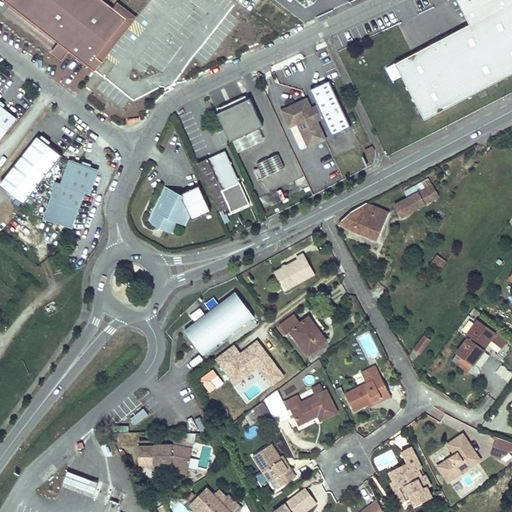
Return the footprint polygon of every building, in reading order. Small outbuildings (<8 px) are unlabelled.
[(50,50),(64,59),(70,51),(95,69),(131,20),(105,0),(7,0),(58,41),(50,50)] [(469,24),(386,68),(393,80),(401,76),(424,120),(511,72),(511,0),(486,0),(463,13),(469,24)] [(352,127),(330,78),(315,85),(318,91),(312,94),(317,106),(323,118),(331,136),(352,127)] [(318,91),(315,85),(309,88),(312,94),(318,91)] [(235,154),(266,142),(248,99),(217,111),(235,154)] [(311,109),(306,99),(282,111),(289,127),(297,123),(308,147),(325,139),(316,121),(311,109)] [(0,102),(0,138),(17,116),(0,102)] [(323,118),(317,106),(311,109),(316,121),(323,118)] [(240,184),(225,152),(219,155),(221,158),(218,159),(215,161),(214,157),(201,163),(204,170),(201,172),(220,213),(229,209),(230,208),(222,192),(240,184)] [(279,156),(274,158),(280,171),(284,169),(279,156)] [(55,180),(47,200),(42,213),(41,216),(70,227),(83,191),(88,193),(97,169),(68,158),(59,181),(55,180)] [(274,158),(258,166),(259,169),(264,179),(280,171),(274,158)] [(0,223),(4,227),(41,179),(17,161),(0,183),(0,223)] [(264,179),(259,169),(254,171),(259,181),(264,179)] [(419,193),(396,205),(401,217),(423,205),(439,196),(429,179),(416,187),(419,193)] [(163,187),(146,222),(171,234),(177,222),(183,225),(188,215),(191,221),(209,212),(197,187),(189,191),(186,199),(163,187)] [(42,213),(47,200),(43,198),(39,212),(42,213)] [(231,212),(242,207),(240,203),(230,208),(229,209),(231,212)] [(364,204),(352,210),(341,221),(354,229),(378,239),(389,214),(364,204)] [(296,260),(273,272),(282,290),(313,274),(302,253),(295,257),(296,260)] [(436,256),(433,262),(442,268),(446,262),(436,256)] [(253,316),(234,292),(183,330),(202,355),(253,316)] [(311,326),(306,319),(300,323),(294,315),(279,326),(286,334),(291,331),(308,354),(326,341),(314,324),(311,326)] [(484,349),(481,347),(493,332),(478,320),(466,336),(468,338),(457,352),(473,365),(484,350),(484,349)] [(493,332),(481,347),(484,349),(496,334),(493,332)] [(424,335),(414,349),(420,354),(431,340),(424,335)] [(240,353),(234,346),(214,360),(234,388),(258,371),(270,389),(285,378),(258,340),(240,353)] [(457,352),(451,360),(457,364),(462,357),(457,352)] [(473,365),(462,357),(457,364),(467,372),(473,365)] [(353,410),(367,403),(381,396),(382,399),(390,395),(384,383),(374,366),(361,373),(366,382),(344,393),(353,410)] [(213,370),(200,380),(209,391),(222,382),(213,370)] [(283,404),(287,411),(291,409),(299,425),(315,416),(314,414),(316,412),(320,420),(321,420),(337,412),(326,389),(301,403),(298,396),(283,404)] [(381,396),(367,403),(369,406),(382,399),(381,396)] [(263,403),(254,408),(261,420),(270,414),(263,403)] [(199,433),(205,431),(201,418),(195,420),(199,433)] [(247,439),(260,435),(257,427),(244,431),(247,439)] [(462,434),(446,444),(454,455),(436,466),(446,482),(479,460),(462,434)] [(511,445),(511,443),(494,437),(489,448),(503,453),(511,445)] [(172,445),(153,445),(153,441),(139,441),(139,460),(153,459),(153,464),(172,464),(189,467),(193,443),(186,442),(185,447),(172,445)] [(288,469),(280,457),(271,444),(253,455),(254,457),(263,470),(270,481),(277,477),(282,486),(296,477),(290,468),(288,469)] [(400,451),(406,462),(411,471),(393,480),(398,489),(400,488),(405,499),(411,496),(415,503),(431,495),(426,486),(430,483),(425,474),(421,475),(417,468),(421,466),(410,446),(400,451)] [(503,453),(489,448),(487,454),(497,457),(503,453)] [(282,455),(280,457),(288,469),(290,468),(282,455)] [(406,462),(389,471),(393,480),(411,471),(406,462)] [(189,467),(172,464),(168,464),(168,471),(172,471),(187,474),(189,467)] [(313,482),(322,476),(318,471),(309,477),(313,482)] [(97,483),(66,472),(60,488),(91,499),(97,483)] [(393,480),(391,481),(401,501),(405,499),(400,488),(398,489),(393,480)] [(191,506),(196,511),(237,511),(241,509),(229,497),(221,505),(206,490),(191,506)] [(304,490),(295,497),(303,508),(311,501),(312,501),(304,490)] [(297,511),(303,508),(295,497),(274,511),(297,511)] [(383,511),(377,498),(368,506),(360,511),(383,511)] [(303,508),(297,511),(303,511),(313,504),(311,501),(303,508)] [(174,511),(188,511),(179,502),(172,509),(174,511)]
